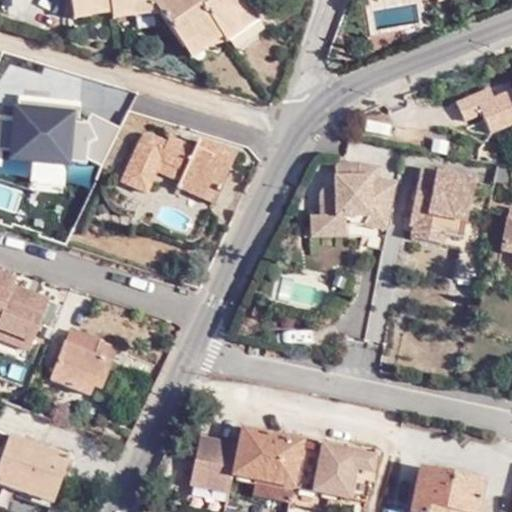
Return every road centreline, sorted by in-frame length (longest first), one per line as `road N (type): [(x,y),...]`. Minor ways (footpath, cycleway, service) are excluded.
road 1 (residential): [(198,339),(230,358),(511,419)]
road 2 (unclassified): [(214,309),(325,97)]
road 3 (residential): [(214,309),(0,240)]
road 4 (unclassified): [(325,97),(511,29)]
road 5 (unclassified): [(115,511),(198,339)]
